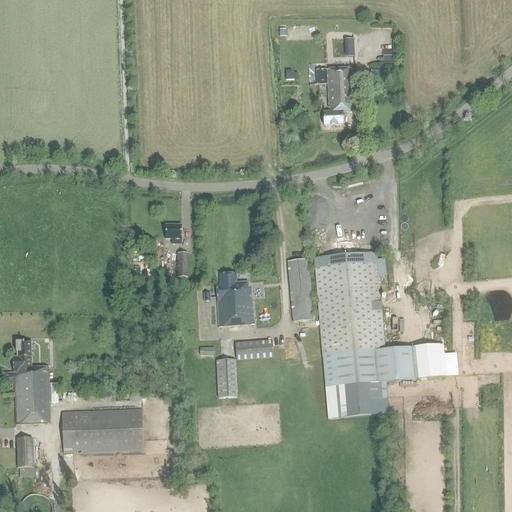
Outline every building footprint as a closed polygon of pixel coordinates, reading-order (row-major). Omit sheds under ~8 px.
[(371,84),(382,84),(382,70),(371,69),(371,84)] [(329,113),(323,114),(324,127),(342,126),(342,113),(353,113),(351,71),(316,72),(317,86),(328,85),(329,113)] [(165,226),(165,240),(171,240),(171,245),(181,245),(182,226),(165,226)] [(385,351),(377,253),(314,259),(325,389),(414,381),(411,348),(385,351)] [(188,254),(177,254),(177,278),(187,279),(188,254)] [(314,321),(308,261),(287,263),(292,323),(314,321)] [(219,328),(254,325),(252,303),(251,291),(247,291),(247,284),(236,284),(236,276),(220,276),(220,287),(217,287),(219,328)] [(273,358),(272,341),(235,344),(236,361),(273,358)] [(3,386),(14,386),(49,384),(49,369),(31,369),(30,343),(16,343),(16,353),(17,353),(18,358),(13,358),(13,374),(3,374),(3,386)] [(200,357),(214,357),(214,349),(200,349),(200,357)] [(237,398),(236,361),(216,362),(218,399),(237,398)] [(49,384),(14,386),(15,426),(51,425),(49,384)] [(144,452),(142,411),(62,414),(63,455),(144,452)] [(33,468),(32,439),(16,440),(17,469),(23,469),(24,479),(34,479),(34,468),(33,468)]
